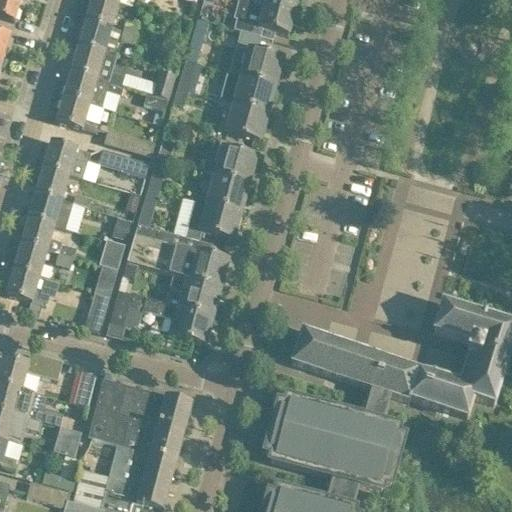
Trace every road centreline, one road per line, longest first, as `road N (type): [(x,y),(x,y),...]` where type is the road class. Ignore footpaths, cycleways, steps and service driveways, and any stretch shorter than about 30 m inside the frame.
road 1 (residential): [(233,388),(340,0)]
road 2 (residential): [(233,388),(0,331)]
road 3 (residential): [(63,0),(0,219)]
road 4 (residential): [(202,511),(233,388)]
